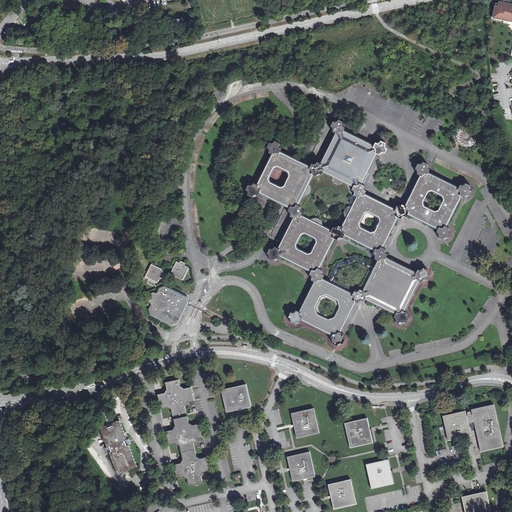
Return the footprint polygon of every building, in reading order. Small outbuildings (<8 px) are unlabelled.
[(505,5),(498,4),(493,5),(490,21),(506,24),(511,33),(511,48),(510,57),(511,56),(511,6),(505,6),(505,5)] [(270,257),(269,259),(274,261),(274,259),(277,258),(279,260),(281,256),(311,271),(309,275),(311,276),(312,278),(311,280),(315,282),(299,312),(296,310),(295,313),(293,313),(291,312),(288,317),(290,318),(291,321),(290,322),(295,325),(296,323),(298,322),(300,323),(302,319),(333,335),(331,339),(333,340),(333,342),(333,344),(337,346),(338,344),(341,343),(343,344),(345,340),(343,339),(342,336),(343,334),(340,333),(355,302),(358,303),(359,302),(362,301),(364,302),(366,298),(396,314),(394,317),(396,318),(397,320),(396,322),(401,324),(401,323),(404,322),(406,323),(408,318),(406,317),(406,314),(406,313),(404,312),(419,281),(422,282),(422,281),(425,280),(427,281),(429,276),(427,275),(427,272),(427,271),(423,268),(422,270),(419,271),(418,270),(417,272),(386,257),(387,255),(385,254),(384,251),(385,249),(383,248),(398,218),(400,219),(401,217),(404,216),(406,217),(407,215),(438,230),(436,232),(438,233),(439,236),(439,238),(442,240),(443,238),(447,237),(448,238),(450,234),(448,233),(448,230),(448,228),(446,227),(462,197),(464,198),(465,196),(467,195),(469,196),(471,191),(470,190),(469,188),(470,186),(465,184),(464,185),(462,186),(460,185),(459,188),(428,173),(429,170),(427,169),(426,167),(427,165),(423,163),(422,164),(419,165),(418,165),(415,169),(417,170),(418,172),(417,174),(419,175),(404,206),(402,205),(401,206),(398,208),(396,207),(395,209),(365,194),(366,191),(364,190),(363,188),(364,186),(361,184),(376,153),(380,155),(380,153),(383,152),(385,153),(387,148),(385,147),(385,145),(386,143),(381,141),(380,143),(377,143),(376,143),(374,146),(343,131),(345,128),(343,127),(343,124),(344,122),(338,120),(337,122),(335,122),(333,121),(330,127),(332,128),(333,130),(332,132),(336,133),(321,164),(317,162),(316,164),(314,165),(312,164),(310,167),(280,152),(281,149),(280,148),(278,145),(279,143),(275,141),(274,143),(271,143),(270,143),(267,147),(269,148),(269,152),(269,153),(272,154),(257,185),(254,183),(253,185),(250,186),(248,185),(246,190),(248,191),(248,194),(248,195),(252,198),(253,196),(256,195),(257,196),(259,192),(290,208),(288,211),(290,212),(291,215),(290,217),(293,218),(278,248),(275,247),(274,249),(272,250),(269,249),(267,254),(269,255),(270,257)] [(458,145),(465,148),(471,147),(476,142),(477,133),(471,127),(463,127),(457,131),(455,138),(458,145)] [(174,272),(172,271),(171,274),(183,280),(188,268),(184,266),(185,264),(180,261),(179,263),(176,262),(175,265),(177,266),(174,272)] [(153,268),(154,266),(151,265),(145,277),(157,283),(159,278),(161,279),(163,275),(161,274),(163,270),(160,269),(159,271),(153,268)] [(148,299),(149,303),(150,303),(147,310),(150,316),(171,327),(178,325),(188,304),(187,297),(165,285),(158,287),(155,293),(154,292),(151,294),(148,299)] [(13,377),(12,375),(10,373),(0,376),(0,380),(2,382),(11,379),(13,377)] [(191,387),(184,389),(180,386),(179,379),(165,383),(166,389),(164,393),(157,395),(160,408),(167,407),(171,409),(173,416),(186,413),(184,405),(187,402),(194,401),(191,387)] [(221,390),(227,413),(251,407),(246,384),(221,390)] [(467,414),(467,416),(466,416),(465,411),(443,416),(448,441),(470,436),(468,423),(473,422),(478,442),(481,452),(503,447),(494,405),(471,410),(472,415),(471,415),(470,413),(468,412),(467,414)] [(291,414),(297,438),(319,433),(314,409),(291,414)] [(199,424),(192,426),(188,423),(187,416),(173,419),(175,426),(173,430),(166,432),(169,445),(176,444),(179,446),(181,453),(194,450),(193,443),(195,439),(202,437),(199,424)] [(344,423),(350,448),(373,443),(367,418),(344,423)] [(108,428),(107,426),(106,426),(100,428),(107,447),(109,446),(111,452),(109,452),(118,475),(137,467),(129,445),(127,446),(125,440),(127,440),(119,420),(113,423),(113,424),(113,425),(110,427),(108,428)] [(194,450),(181,453),(182,460),(180,464),(173,465),(176,479),(183,477),(187,480),(188,486),(202,483),(200,476),(203,472),(210,471),(206,457),(199,459),(195,456),(194,450)] [(290,469),(293,482),(315,476),(309,452),(287,457),(290,469)] [(366,464),(371,489),(394,484),(391,472),(388,459),(366,464)] [(328,485),(334,509),(356,504),(350,480),(328,485)] [(462,497),(464,511),(490,511),(486,491),(462,497)]
